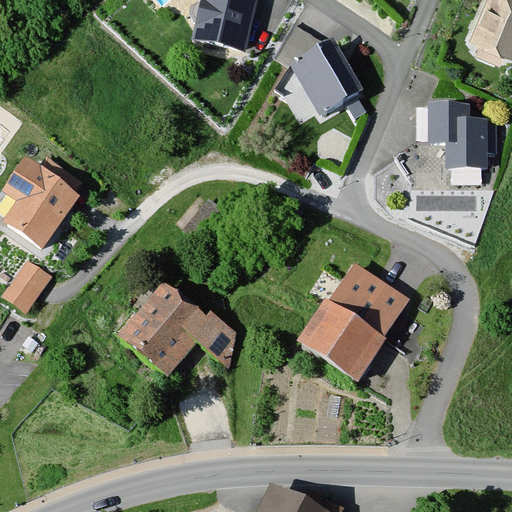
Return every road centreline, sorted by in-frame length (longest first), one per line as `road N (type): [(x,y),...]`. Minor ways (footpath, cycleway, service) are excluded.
road 1 (residential): [(415,468),(467,314),(464,288),(455,261),(371,218),(361,197),(363,170),(431,0)]
road 2 (tertiary): [(415,468),(186,477),(70,511)]
